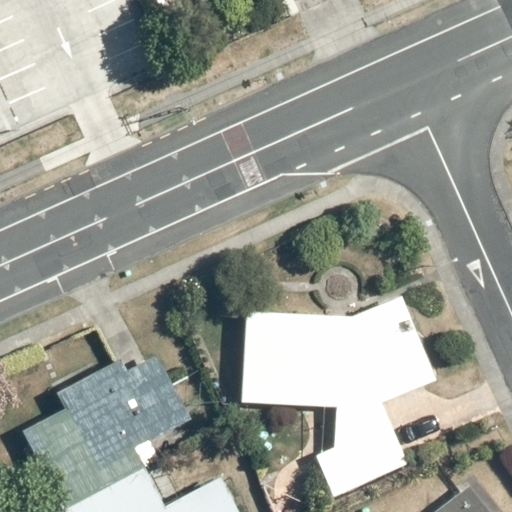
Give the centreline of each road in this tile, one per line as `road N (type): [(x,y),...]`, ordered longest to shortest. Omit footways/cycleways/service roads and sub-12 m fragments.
road 1 (tertiary): [(0,267),(407,85)]
road 2 (residential): [(511,317),(407,85)]
